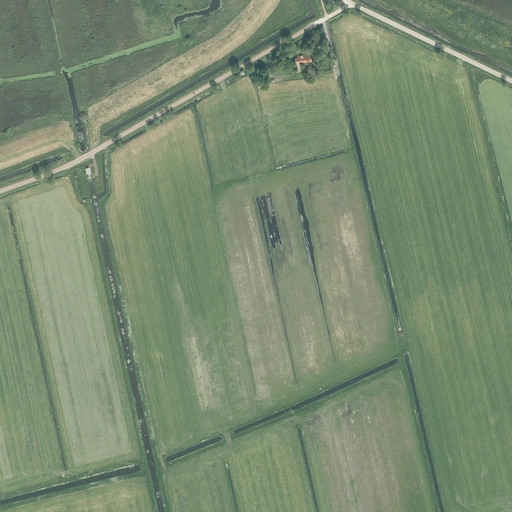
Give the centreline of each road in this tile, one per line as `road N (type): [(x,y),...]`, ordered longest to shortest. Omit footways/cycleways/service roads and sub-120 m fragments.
road 1 (unclassified): [(0,191),(79,160),(351,3)]
road 2 (tertiary): [(511,81),(351,3)]
